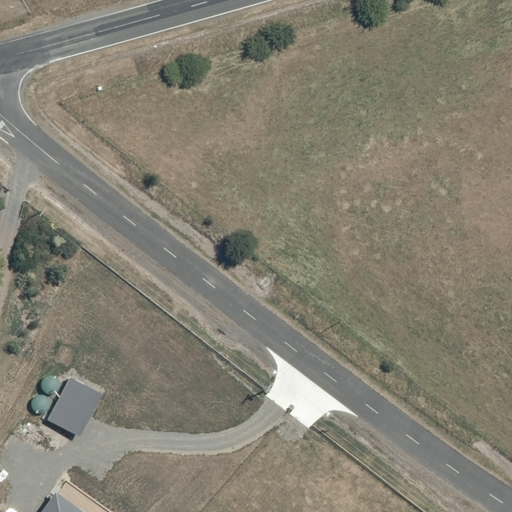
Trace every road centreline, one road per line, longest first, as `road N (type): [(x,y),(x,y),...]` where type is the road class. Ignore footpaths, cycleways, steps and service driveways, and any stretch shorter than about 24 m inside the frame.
road 1 (unclassified): [(0,112),(376,413),(511,507)]
road 2 (unclassified): [(188,0),(0,58)]
